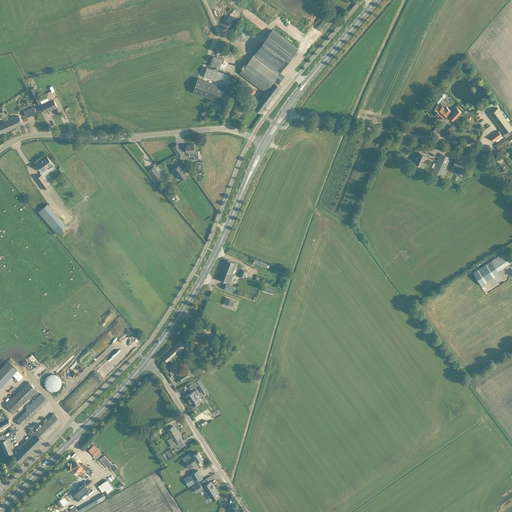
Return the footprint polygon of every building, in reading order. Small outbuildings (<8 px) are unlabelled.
[(234,31),(234,34),(235,37),(240,41),(242,40),(246,40),(248,38),(250,35),(250,32),(249,29),(247,27),(244,25),(241,25),(238,26),(236,28),(234,31)] [(280,72),(298,49),(272,30),(255,53),(280,72)] [(278,84),(285,76),(280,72),(255,53),(240,72),(266,92),(253,107),(261,113),(281,87),(278,84)] [(209,65),(219,68),(222,58),(213,55),(209,65)] [(215,81),(218,70),(206,66),(203,77),(215,81)] [(209,103),(219,106),(225,88),(197,78),(192,92),(211,99),(209,103)] [(29,90),(36,104),(41,102),(34,87),(29,90)] [(250,91),(247,94),(251,97),(254,94),(256,91),(250,87),(248,89),(250,91)] [(48,94),(46,95),(49,101),(41,104),(43,108),(45,112),(57,107),(54,100),(55,99),(51,91),(48,93),(48,94)] [(442,117),(444,118),(447,114),(450,116),(453,113),(450,110),(446,106),(445,108),(442,105),(441,106),(440,107),(437,105),(432,110),(438,116),(438,117),(440,119),(442,117)] [(24,111),(27,117),(36,113),(33,106),(24,111)] [(449,117),(453,121),(461,112),(457,108),(453,113),(450,116),(449,117)] [(511,126),(498,108),(490,114),(504,133),(503,134),(506,137),(511,132),(511,126)] [(19,116),(15,118),(14,116),(9,118),(10,120),(0,124),(0,133),(22,123),(19,116)] [(484,116),(479,119),(484,128),(490,124),(484,116)] [(490,137),(493,141),(501,135),(498,131),(490,137)] [(172,146),(175,150),(178,155),(183,152),(176,143),(172,146)] [(189,152),(189,156),(193,156),(194,160),(199,160),(198,151),(195,151),(194,144),(185,145),(186,152),(189,152)] [(414,163),(418,165),(418,167),(417,168),(422,170),(424,167),(423,167),(421,166),(426,155),(419,152),(414,163)] [(432,171),(442,176),(450,158),(440,153),(432,171)] [(36,164),(42,171),(49,166),(50,168),(54,165),(47,156),(36,164)] [(467,162),(455,158),(450,170),(461,175),(467,162)] [(176,173),(180,179),(187,175),(180,165),(172,170),(175,174),(176,173)] [(149,171),(156,179),(161,175),(154,166),(149,171)] [(36,178),(44,189),(50,186),(41,174),(36,178)] [(57,234),(66,226),(47,204),(38,211),(57,234)] [(491,261),(473,272),(481,285),(499,274),(497,271),(507,264),(505,261),(509,259),(504,252),(491,261)] [(227,260),(223,270),(230,272),(233,273),(236,264),(234,263),(234,262),(227,260)] [(230,272),(223,270),(220,280),(227,282),(227,281),(230,282),(231,282),(234,274),(230,272)] [(224,289),(232,292),(233,289),(235,290),(236,287),(226,283),(224,289)] [(171,358),(185,345),(180,340),(162,357),(167,362),(169,360),(172,364),(168,366),(172,373),(178,369),(174,363),(173,363),(171,358)] [(7,360),(0,368),(0,389),(17,369),(7,360)] [(181,381),(191,375),(188,371),(178,377),(179,379),(181,381)] [(45,389),(60,390),(61,375),(46,374),(45,389)] [(189,385),(191,389),(202,382),(200,379),(189,385)] [(5,404),(14,413),(37,390),(28,381),(5,404)] [(200,401),(196,395),(199,393),(197,389),(194,391),(186,395),(190,402),(190,403),(191,406),(192,405),(192,406),(200,401)] [(36,412),(31,406),(17,420),(22,426),(36,412)] [(14,456),(20,463),(62,421),(54,413),(35,432),(32,429),(28,433),(31,435),(18,448),(20,450),(14,456)] [(0,424),(0,431),(2,431),(1,428),(2,428),(3,430),(11,425),(8,420),(0,424)] [(7,437),(9,439),(12,437),(11,435),(13,437),(19,433),(17,431),(15,428),(13,425),(8,428),(11,431),(9,432),(11,435),(7,437)] [(181,437),(177,430),(176,431),(173,426),(167,429),(170,433),(169,433),(171,437),(168,440),(172,447),(174,446),(176,450),(185,445),(180,437),(181,437)] [(0,442),(6,456),(13,453),(5,437),(4,438),(2,435),(0,435),(0,442)] [(183,458),(184,461),(188,467),(197,461),(198,463),(203,460),(198,452),(191,456),(190,454),(183,458)] [(168,460),(164,453),(161,454),(160,455),(165,462),(168,460)] [(78,459),(71,469),(74,471),(73,472),(77,475),(77,474),(82,477),(85,474),(84,473),(86,470),(86,471),(89,467),(84,463),(78,459)] [(190,474),(184,478),(188,486),(195,482),(202,478),(198,470),(190,474)] [(98,486),(102,492),(105,490),(107,492),(113,488),(107,480),(98,486)] [(210,481),(204,486),(212,500),(215,498),(216,497),(219,495),(213,486),(214,486),(213,486),(213,485),(213,484),(213,485),(210,481)] [(73,491),(71,493),(73,496),(77,501),(90,490),(86,486),(87,485),(84,482),(73,491)] [(199,482),(192,486),(196,492),(203,488),(199,482)] [(66,495),(60,500),(64,505),(70,500),(66,495)]
